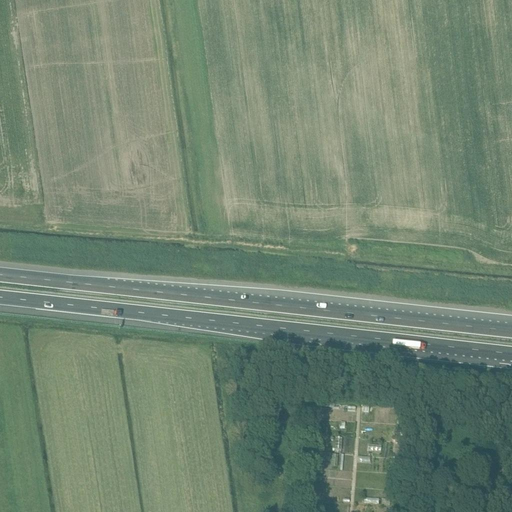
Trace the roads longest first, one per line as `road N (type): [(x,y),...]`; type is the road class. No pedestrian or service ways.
road 1 (motorway): [(0,296),(511,353)]
road 2 (motorway): [(511,330),(0,274)]
